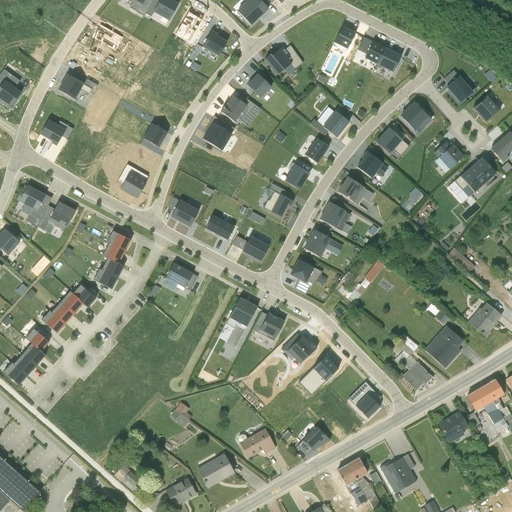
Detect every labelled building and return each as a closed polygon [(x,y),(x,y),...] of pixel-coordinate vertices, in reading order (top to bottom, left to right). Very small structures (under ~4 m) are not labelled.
[(145,13),(146,13),(153,0),(126,0),(132,3),(129,8),(143,16),(145,13)] [(153,0),(146,13),(151,16),(153,12),(168,21),(178,5),(168,0),(153,0)] [(249,0),(237,12),(250,26),(268,9),(258,0),(249,0)] [(342,27),(334,43),(347,50),(355,34),(342,27)] [(202,47),(218,57),(226,43),(216,37),(217,35),(211,31),(202,47)] [(293,58),(296,55),(289,46),(284,50),(290,57),(293,58)] [(290,57),(284,50),(282,47),(271,56),(270,55),(264,60),(277,76),(290,65),(293,70),(302,63),(296,55),(293,58),(290,57)] [(376,64),(392,73),(401,57),(384,49),(376,64)] [(0,73),(0,100),(10,108),(21,93),(15,89),(19,81),(12,76),(13,73),(5,67),(0,73)] [(453,71),(443,79),(451,88),(448,91),(459,104),(472,93),(453,71)] [(257,75),(246,85),(260,98),(270,88),(257,75)] [(251,110),(254,105),(239,94),(236,99),(251,110)] [(251,110),(236,99),(233,96),(226,105),(225,105),(220,112),(234,123),(237,119),(248,126),(260,110),(254,105),(251,110)] [(485,97),(472,108),(476,113),(476,114),(485,124),(499,111),(485,97)] [(413,104),(400,116),(417,134),(430,121),(413,104)] [(334,112),(322,127),(336,138),(348,123),(334,112)] [(50,143),(56,146),(65,131),(47,121),(39,135),(51,141),(50,143)] [(202,140),(220,151),(234,129),(224,123),(221,128),(212,123),(202,140)] [(390,131),(401,140),(405,137),(393,123),(388,128),(390,131)] [(142,139),(158,148),(167,133),(151,124),(142,139)] [(494,153),(493,153),(502,164),(508,158),(506,156),(510,152),(511,153),(511,152),(511,129),(495,145),(502,153),(497,157),(494,153)] [(386,136),(383,134),(375,143),(389,155),(393,151),(400,156),(409,146),(401,140),(390,131),(386,136)] [(316,139),(305,156),(316,164),(328,147),(316,139)] [(438,159),(448,170),(462,157),(452,146),(449,148),(445,142),(433,152),(438,159)] [(363,159),(356,168),(371,179),(375,173),(381,177),(387,169),(382,165),(382,164),(366,152),(361,158),(363,159)] [(448,170),(438,159),(435,162),(445,173),(448,170)] [(309,174),(290,163),(280,180),(299,191),(309,174)] [(506,163),(500,168),(506,174),(511,168),(506,163)] [(477,172),(472,167),(467,171),(466,170),(453,181),(468,198),(495,174),(486,164),(477,172)] [(147,177),(126,165),(117,181),(123,184),(120,189),(137,199),(145,183),(144,183),(147,177)] [(342,185),(337,192),(357,206),(367,191),(347,178),(342,185)] [(45,196),(44,196),(27,186),(19,201),(33,209),(36,211),(32,218),(39,221),(47,206),(41,202),(45,196)] [(414,188),(408,195),(416,202),(422,195),(414,188)] [(267,200),(262,208),(280,218),(287,205),(290,206),(293,202),(273,192),(268,201),(267,200)] [(41,202),(47,206),(51,198),(45,195),(44,196),(45,196),(41,202)] [(173,212),(179,201),(172,197),(167,208),(173,212)] [(329,203),(344,211),(347,206),(333,197),(329,203)] [(179,201),(173,212),(170,217),(190,227),(198,211),(179,201)] [(48,221),(48,222),(54,224),(53,226),(63,231),(65,227),(66,228),(75,212),(58,203),(54,210),(48,221)] [(344,211),(329,203),(328,203),(319,220),(340,232),(350,214),(344,211)] [(47,206),(39,221),(36,227),(43,231),(48,222),(48,221),(54,210),(47,206)] [(36,211),(33,209),(26,221),(36,227),(39,221),(32,218),(36,211)] [(255,222),(258,216),(251,212),(248,218),(255,222)] [(212,216),(205,229),(227,241),(234,228),(212,216)] [(258,216),(255,222),(261,225),(264,219),(258,216)] [(372,226),(367,233),(372,236),(377,230),(372,226)] [(4,229),(0,234),(0,249),(8,256),(20,243),(4,229)] [(307,241),(303,249),(320,258),(325,249),(337,256),(343,246),(313,230),(310,237),(308,241),(307,241)] [(108,243),(125,252),(130,241),(112,231),(106,242),(108,243)] [(242,251),(244,248),(240,246),(243,240),(236,237),(232,245),(242,251)] [(244,248),(242,251),(242,252),(260,262),(268,247),(250,237),(244,248)] [(107,258),(118,264),(125,252),(108,243),(102,255),(107,258)] [(453,248),(449,254),(469,273),(474,267),(453,248)] [(101,271),(117,279),(123,267),(118,264),(107,258),(101,271)] [(341,286),(337,291),(354,304),(385,263),(379,258),(363,279),(364,279),(360,285),(358,284),(351,293),(341,286)] [(297,260),(289,275),(298,280),(293,289),(305,295),(322,272),(297,260)] [(165,278),(177,285),(184,289),(192,274),(173,264),(165,278)] [(117,279),(101,271),(98,270),(93,280),(111,290),(117,279)] [(192,274),(184,289),(190,292),(197,277),(192,274)] [(177,285),(165,278),(162,285),(173,291),(177,285)] [(383,278),(377,285),(387,293),(392,286),(383,278)] [(431,283),(427,288),(432,293),(437,289),(431,283)] [(22,284),(15,292),(20,296),(26,288),(22,284)] [(72,294),(82,304),(87,308),(95,299),(80,285),(72,294)] [(155,285),(148,296),(152,299),(160,288),(155,285)] [(60,302),(73,314),(82,304),(72,294),(69,292),(60,302)] [(239,299),(224,325),(233,330),(237,323),(246,328),(256,308),(248,304),(243,302),(244,301),(239,299)] [(51,313),(64,325),(73,314),(60,302),(51,313)] [(431,303),(425,310),(443,325),(448,318),(431,303)] [(479,308),(467,323),(480,333),(479,333),(481,335),(484,337),(491,329),(489,328),(492,325),(493,325),(501,316),(485,303),(480,309),(479,308)] [(337,309),(334,313),(338,317),(342,314),(337,309)] [(64,325),(51,313),(49,311),(41,320),(56,334),(64,325)] [(260,328),(266,316),(261,313),(255,325),(260,328)] [(260,328),(255,325),(252,330),(266,338),(268,334),(275,338),(283,322),(276,319),(271,316),(267,314),(266,316),(260,328)] [(445,326),(424,350),(444,368),(460,351),(456,348),(462,342),(445,326)] [(31,344),(40,352),(48,343),(33,329),(25,338),(31,344)] [(280,349),(297,366),(316,348),(310,342),(309,344),(302,336),(300,338),(296,334),(280,349)] [(403,343),(413,351),(417,347),(403,334),(400,338),(404,342),(403,343)] [(413,351),(403,343),(399,348),(403,351),(393,360),(399,365),(401,363),(409,356),(413,351)] [(22,354),(35,366),(45,356),(40,352),(31,344),(22,354)] [(13,365),(26,377),(35,366),(22,354),(13,365)] [(409,356),(401,363),(404,365),(408,360),(413,365),(416,362),(409,356)] [(408,360),(404,365),(409,370),(402,376),(415,389),(423,381),(424,383),(430,377),(431,378),(432,377),(417,362),(416,362),(413,365),(408,360)] [(26,377),(13,365),(11,363),(3,372),(18,386),(26,377)] [(483,386),(504,421),(511,417),(506,407),(502,409),(499,403),(499,402),(497,399),(508,392),(499,377),(483,386)] [(504,421),(483,386),(466,396),(466,397),(475,412),(483,407),(497,433),(508,427),(504,421)] [(174,410),(188,421),(191,416),(186,413),(188,409),(179,402),(174,410)] [(188,421),(174,410),(169,416),(173,420),(183,428),(188,421)] [(448,419),(438,425),(449,444),(464,435),(462,431),(468,428),(460,415),(465,412),(464,411),(459,413),(451,417),(452,418),(448,420),(448,419)] [(473,413),(467,416),(474,427),(479,424),(473,413)] [(238,436),(237,440),(247,458),(262,449),(264,454),(275,448),(264,429),(246,439),(245,436),(242,434),(238,436)] [(473,436),(466,440),(469,446),(476,442),(473,436)] [(219,478),(220,480),(233,473),(222,454),(196,469),(204,483),(205,483),(206,485),(219,478)] [(388,463),(379,468),(394,494),(416,481),(409,470),(414,467),(407,455),(389,465),(388,463)] [(0,510),(9,500),(22,511),(40,493),(0,457),(0,510)] [(347,465),(371,509),(376,506),(377,509),(381,507),(369,485),(361,477),(367,474),(358,458),(347,465)] [(123,465),(114,475),(120,480),(135,494),(139,490),(135,486),(140,480),(123,465)] [(365,511),(371,509),(347,465),(336,471),(345,486),(351,483),(356,491),(351,493),(354,499),(348,501),(351,505),(345,509),(347,511),(365,511)] [(375,472),(368,476),(374,485),(380,482),(375,472)] [(507,474),(503,476),(507,484),(511,481),(507,474)] [(480,477),(472,482),(475,487),(483,482),(480,477)] [(219,478),(206,485),(207,487),(220,480),(219,478)] [(186,480),(166,491),(174,506),(195,494),(186,480)] [(454,511),(452,507),(443,511),(438,511),(433,501),(423,506),(427,511),(454,511)]
